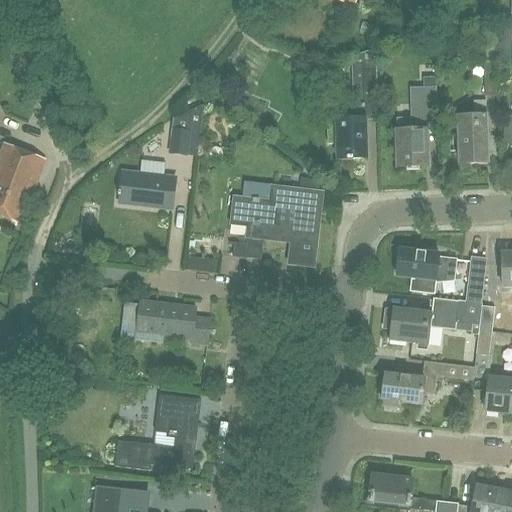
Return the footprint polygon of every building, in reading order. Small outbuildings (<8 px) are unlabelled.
[(486,98),(497,98),(496,65),(495,45),(483,46),(484,66),(485,66),(486,98)] [(377,121),(378,121),(376,50),(353,57),(355,103),(337,104),(337,122),(327,122),(328,145),(338,145),(339,162),(353,161),(353,160),(367,160),(365,121),(365,117),(377,116),(377,121)] [(425,117),(410,117),(410,119),(397,119),(398,168),(426,168),(425,120),(437,119),(436,79),(426,79),(426,89),(424,89),(425,117)] [(247,117),(252,103),(237,97),(231,111),(247,117)] [(459,166),(487,166),(486,102),(474,102),(474,118),(458,118),(459,166)] [(175,118),(175,120),(171,155),(197,158),(203,106),(175,118)] [(0,216),(22,225),(46,161),(5,145),(0,157),(0,216)] [(173,209),(176,179),(123,174),(120,204),(173,209)] [(312,267),(319,194),(273,189),(271,204),(236,199),(233,224),(250,227),(248,246),(236,245),(234,258),(262,261),(264,240),(291,244),(289,264),(312,267)] [(439,258),(439,256),(400,251),(397,277),(414,279),(412,293),(435,296),(435,295),(430,294),(432,281),(437,282),(453,281),(455,260),(439,258)] [(503,289),(511,289),(511,253),(502,254),(503,289)] [(471,275),(467,303),(467,304),(482,306),(485,277),(487,261),(472,260),(470,275),(471,275)] [(459,302),(459,303),(433,300),(431,314),(392,309),(388,341),(429,346),(431,328),(455,331),(456,323),(473,325),(472,335),(478,336),(479,334),(482,307),(482,306),(467,304),(467,303),(459,302)] [(207,346),(210,321),(195,319),(196,309),(141,303),(138,333),(191,340),(190,344),(207,346)] [(482,307),(479,334),(492,335),(495,309),(482,307)] [(479,334),(478,336),(476,356),(489,357),(492,335),(479,334)] [(381,402),(383,402),(382,408),(397,410),(398,404),(422,407),(424,394),(434,395),(436,378),(441,378),(473,382),(473,378),(474,370),(443,366),(443,365),(425,363),(422,379),(385,374),(381,402)] [(189,364),(173,371),(180,390),(196,384),(189,364)] [(486,414),(510,416),(511,392),(511,381),(490,379),(486,414)] [(193,470),(201,401),(160,396),(155,433),(167,434),(166,439),(176,440),(175,449),(118,442),(115,467),(150,472),(151,465),(193,470)] [(420,511),(421,501),(411,499),(413,481),(373,476),(369,505),(420,511)] [(497,511),(501,491),(477,486),(472,509),(458,507),(457,511),(497,511)] [(93,511),(120,511),(123,490),(96,487),(93,511)] [(511,511),(511,492),(501,491),(497,511),(511,511)] [(457,511),(458,507),(458,505),(437,503),(435,511),(457,511)]
